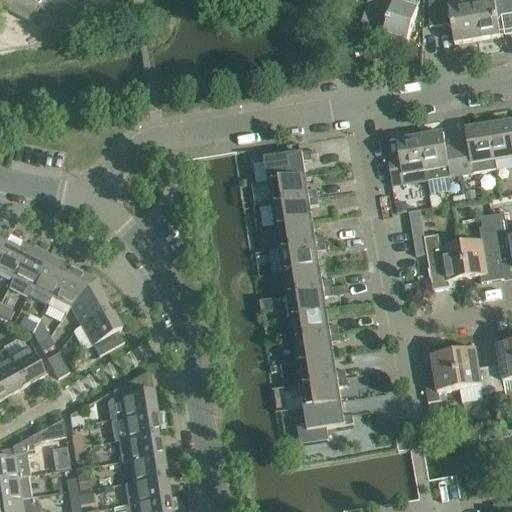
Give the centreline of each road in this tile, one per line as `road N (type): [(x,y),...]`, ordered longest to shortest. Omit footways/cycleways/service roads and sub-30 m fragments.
road 1 (unclassified): [(216,511),(173,300),(148,253),(95,196)]
road 2 (residential): [(95,196),(124,159),(157,138),(359,103)]
road 3 (residential): [(399,331),(359,103)]
road 4 (residential): [(359,103),(511,80)]
